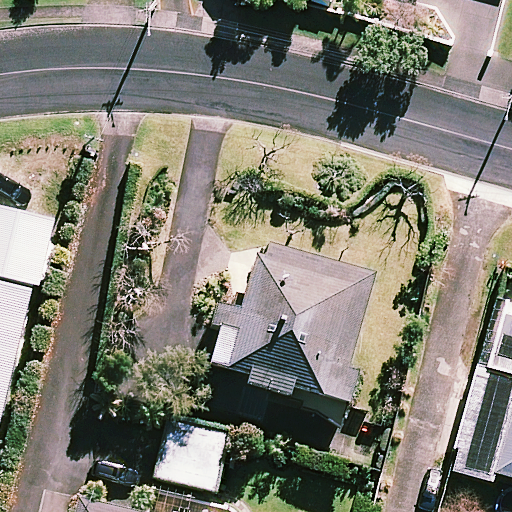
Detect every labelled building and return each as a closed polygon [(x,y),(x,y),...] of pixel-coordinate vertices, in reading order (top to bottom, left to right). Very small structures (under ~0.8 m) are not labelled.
[(184,285),(189,245),(161,242),(156,281),(184,285)] [(260,257),(252,255),(237,310),(214,303),(208,325),(217,328),(231,331),(221,369),(244,375),(241,385),(285,398),(288,388),(344,403),(352,374),(343,371),(369,275),(263,246),(260,257)] [(0,394),(23,296),(0,291),(0,394)] [(221,369),(231,331),(217,328),(195,405),(233,416),(241,385),(244,375),(221,369)] [(511,404),(493,474),(511,479),(511,404)] [(229,435),(163,420),(150,479),(216,493),(229,435)] [(132,511),(72,498),(68,511),(132,511)]
